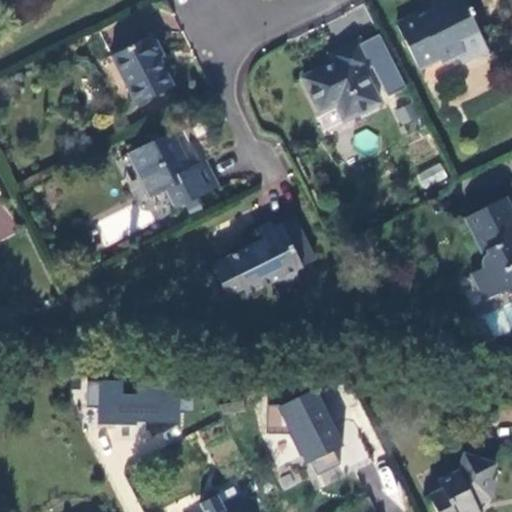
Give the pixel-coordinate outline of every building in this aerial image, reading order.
[(396,26),(418,71),(438,60),(440,63),(464,51),(459,42),(478,33),(469,16),(472,15),(464,0),(439,0),(430,4),(433,12),(420,18),(418,15),(396,26)] [(153,36),(112,58),(136,106),(172,88),(157,59),(162,56),(153,36)] [(378,36),(361,45),(359,41),(329,56),(333,64),(303,80),(321,115),(336,108),(344,122),(379,105),(363,73),(371,69),(387,100),(406,90),(378,36)] [(481,94),(482,77),(440,74),(439,80),(467,82),(466,92),(481,94)] [(411,103),(394,109),(400,125),(416,119),(411,103)] [(173,132),(130,154),(152,197),(167,190),(177,208),(217,188),(203,161),(192,167),(173,132)] [(442,163),(416,173),(422,189),(448,179),(442,163)] [(511,214),(505,200),(462,221),(480,255),(484,254),(487,258),(484,261),(483,268),(470,275),(483,301),(511,286),(511,214)] [(229,265),(217,271),(214,273),(227,298),(242,291),(245,296),(275,281),(285,285),(300,277),(301,267),(314,260),(293,218),(274,227),(259,235),(261,240),(226,259),(229,265)] [(255,228),(259,235),(274,227),(270,221),(255,228)] [(226,259),(215,263),(213,264),(217,271),(229,265),(226,259)] [(164,396),(103,388),(104,415),(163,423),(164,396)] [(346,422),(332,429),(314,391),(281,408),(266,407),(265,435),(288,436),(299,458),(305,455),(321,489),(372,464),(353,424),(346,422)] [(492,467),(463,456),(456,471),(436,482),(441,490),(428,497),(435,511),(477,511),(474,505),(485,498),(491,483),(488,482),(492,467)] [(244,511),(237,497),(221,505),(216,497),(199,505),(202,511),(244,511)]
